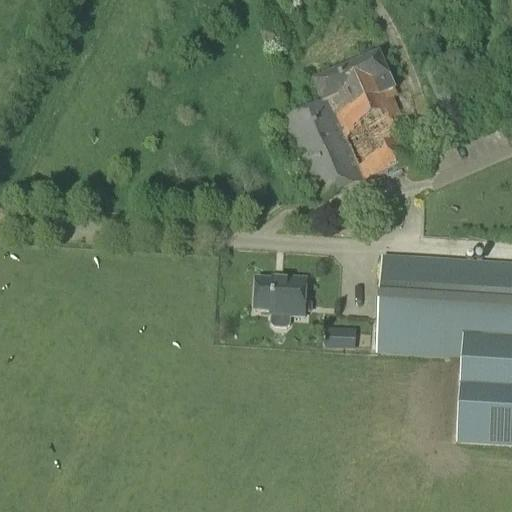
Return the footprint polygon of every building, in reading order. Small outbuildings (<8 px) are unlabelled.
[(321,204),(420,162),(391,95),(396,93),(380,58),(315,86),(323,106),(286,122),(321,204)] [(441,113),(466,102),(451,67),(426,78),(441,113)] [(511,363),(511,267),(382,260),(376,355),(511,363)] [(307,321),(309,283),(284,282),(284,285),(259,284),(257,314),(273,315),(273,319),(307,321)] [(334,350),(351,351),(351,330),(334,330),(334,350)] [(511,450),(511,387),(460,385),(457,448),(511,450)]
